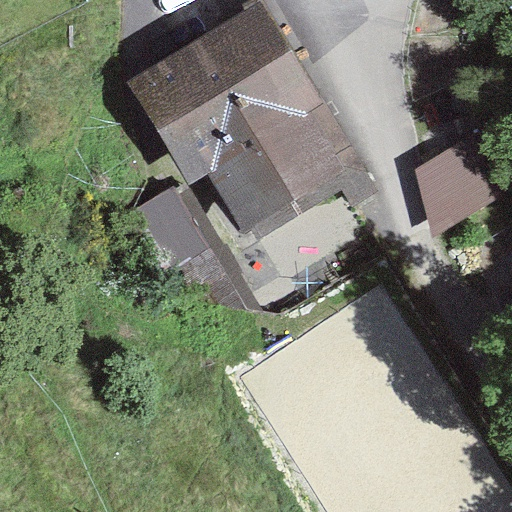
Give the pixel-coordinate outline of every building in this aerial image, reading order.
[(197,166),(212,157),(259,233),(359,172),(265,18),(150,88),(197,166)] [(511,110),(511,106),(495,78),(475,90),(493,121),(511,110)] [(499,131),(473,148),(496,185),(511,175),(511,135),(505,140),(499,131)] [(175,188),(132,213),(171,279),(213,255),(175,188)] [(447,251),(476,298),(498,285),(469,237),(447,251)]
